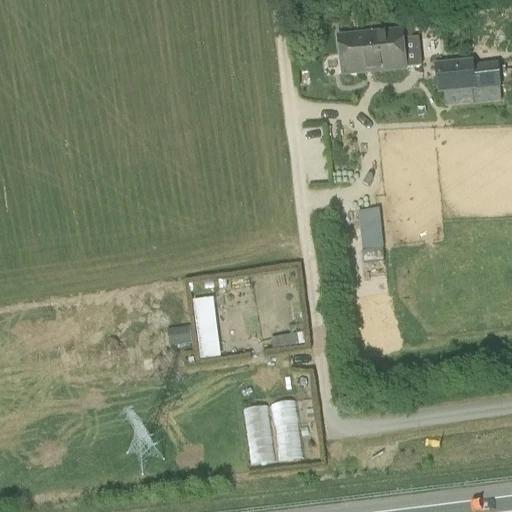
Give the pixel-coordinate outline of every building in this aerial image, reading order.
[(405,71),(402,33),(339,39),(343,77),(405,71)] [(438,95),(474,91),(471,63),(435,67),(438,95)] [(384,249),(381,229),(360,232),(362,252),(384,249)] [(213,300),(193,303),(200,361),(220,359),(213,300)] [(189,329),(176,331),(179,347),(192,345),(189,329)] [(151,359),(145,361),(147,370),(153,369),(151,359)] [(278,461),(302,459),(299,403),(274,404),(278,461)] [(269,407),(244,411),(254,466),(279,461),(269,407)]
